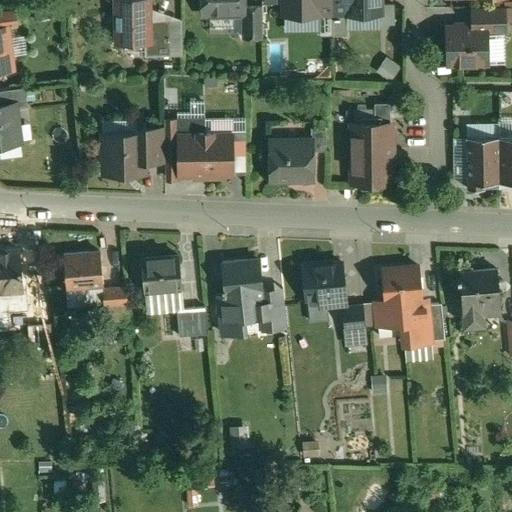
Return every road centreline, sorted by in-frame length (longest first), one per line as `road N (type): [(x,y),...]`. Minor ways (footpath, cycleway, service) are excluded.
road 1 (residential): [(0,204),(435,225)]
road 2 (residential): [(416,0),(417,65),(434,99),(435,225)]
